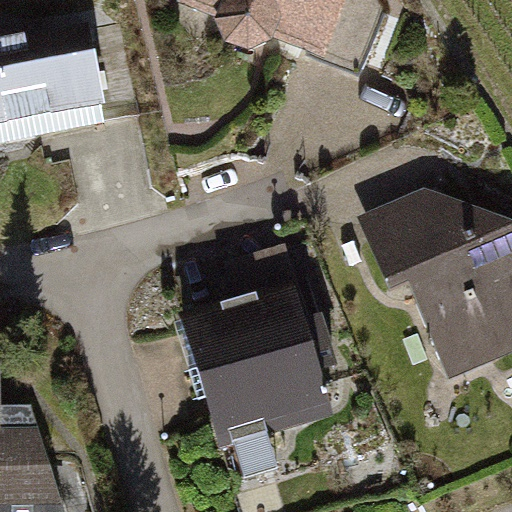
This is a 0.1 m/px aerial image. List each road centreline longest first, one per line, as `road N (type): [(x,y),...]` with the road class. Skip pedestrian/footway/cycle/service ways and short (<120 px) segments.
road 1 (residential): [(77,252),(411,151)]
road 2 (residential): [(77,252),(155,511)]
